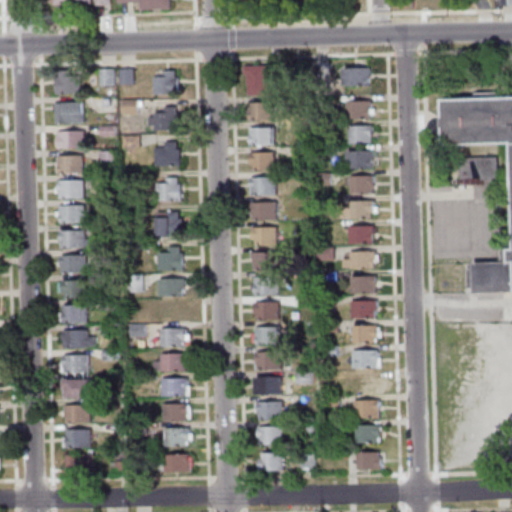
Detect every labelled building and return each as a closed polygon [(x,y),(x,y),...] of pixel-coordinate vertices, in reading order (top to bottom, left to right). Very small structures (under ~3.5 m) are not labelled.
[(170,0),(171,9),(141,10),(140,2),(118,3),(117,0),(170,0)] [(328,78),(314,79),(314,62),(328,62),(328,78)] [(248,96),(248,83),(247,74),(245,74),(245,66),(268,65),(268,95),(248,96)] [(369,68),(369,85),(346,85),(345,69),(369,68)] [(99,69),(113,69),(113,86),(99,86),(99,69)] [(119,69),(132,69),(133,84),(120,84),(119,69)] [(162,71),(174,71),(174,78),(178,78),(179,95),(152,96),(152,76),(162,76),(162,71)] [(55,77),(81,76),(81,94),(56,95),(55,77)] [(445,99),(474,99),(474,94),(497,93),(497,98),(511,97),(511,290),(476,291),(476,287),(470,287),(469,268),(475,268),(475,262),(502,261),(501,248),(511,247),(511,143),(446,144),(446,121),(445,99)] [(122,101),(138,100),(138,114),(122,115),(122,101)] [(347,102),(371,101),(371,118),(347,119),(347,102)] [(55,104),(84,103),(85,123),(56,124),(55,104)] [(273,120),(249,120),(249,103),(273,103),(273,120)] [(163,108),(175,107),(176,114),(178,114),(179,131),(154,132),(154,125),(148,125),(147,116),(154,116),(154,113),(163,112),(163,108)] [(100,126),(114,126),(114,137),(99,137),(100,126)] [(372,126),(373,143),(349,143),(349,127),(372,126)] [(250,146),(250,129),(274,128),(274,145),(250,146)] [(58,131),(84,131),(85,148),(58,149),(58,131)] [(123,135),(140,134),(141,147),(123,148),(123,135)] [(166,141),(177,141),(177,149),(181,149),(181,167),(155,167),(155,148),(166,148),(166,141)] [(292,157),(292,147),(304,147),(304,157),(292,157)] [(331,147),(331,156),(316,156),(316,148),(331,147)] [(99,151),(116,151),(116,162),(99,162),(99,151)] [(349,152),(373,152),(373,168),(349,168),(349,152)] [(274,169),(254,170),(254,164),(251,164),(250,153),(274,153),(274,169)] [(57,156),(82,155),(82,172),(58,173),(57,156)] [(462,157),(462,182),(500,182),(500,157),(462,157)] [(319,173),(330,173),(331,184),(319,185),(319,173)] [(351,193),(350,177),(372,176),(373,193),(351,193)] [(166,177),(177,177),(177,185),(181,185),(181,203),(155,203),(155,184),(166,184),(166,177)] [(252,194),(252,178),(276,178),(276,194),(252,194)] [(59,181),(85,180),(85,198),(60,199),(59,181)] [(374,201),(374,214),(370,214),(370,217),(342,218),(342,207),(350,207),(350,201),(374,201)] [(252,220),(252,203),(276,202),(277,219),(252,220)] [(59,206),(84,205),(85,213),(92,213),(93,223),(60,224),(59,206)] [(179,211),(179,219),(182,219),(182,237),(157,237),(157,211),(179,211)] [(349,226),(373,226),(374,243),(350,243),(349,226)] [(277,245),(256,245),(255,239),(253,239),(253,228),(276,227),(277,245)] [(60,230),(60,249),(95,248),(94,238),(86,238),(86,230),(60,230)] [(131,240),(144,240),(144,250),(131,250),(131,240)] [(168,247),(179,247),(179,255),(183,255),(183,272),(157,272),(157,254),(168,254),(168,247)] [(334,247),(334,260),(318,260),(317,248),(334,247)] [(375,251),(375,268),(351,269),(351,267),(343,267),(343,259),(351,259),(351,252),(375,251)] [(253,270),(253,253),(277,252),(277,269),(253,270)] [(61,256),(85,255),(85,262),(94,262),(94,273),(62,274),(61,256)] [(321,273),(337,273),(337,282),(322,282),(321,273)] [(128,275),(143,275),(143,292),(128,292),(128,275)] [(279,294),(255,295),(254,277),(279,277),(279,294)] [(352,294),(352,277),(376,277),(376,293),(352,294)] [(159,279),(185,279),(185,297),(160,297),(159,279)] [(62,280),(88,280),(88,287),(94,287),(95,299),(64,300),(64,293),(58,293),(58,282),(62,282),(62,280)] [(299,307),(299,296),(312,296),(312,307),(299,307)] [(376,301),(377,318),(352,319),(351,301),(376,301)] [(190,321),(190,302),(162,302),(162,321),(190,321)] [(258,319),(258,314),(255,314),(255,302),(279,302),(279,319),(258,319)] [(63,306),(87,305),(88,323),(63,323),(63,306)] [(321,322),(338,322),(338,331),(321,331),(321,322)] [(130,324),(145,323),(146,337),(130,337),(130,324)] [(102,325),(116,325),(116,335),(102,335),(102,325)] [(353,326),(378,325),(378,337),(376,337),(376,343),(353,343),(353,326)] [(280,345),(256,345),(256,328),(280,327),(280,345)] [(161,329),(186,328),(186,340),(183,340),(183,346),(162,346),(161,329)] [(63,331),(87,331),(87,337),(95,336),(96,347),(64,348),(63,331)] [(337,346),(337,357),(324,357),(324,346),(337,346)] [(103,349),(117,349),(118,360),(103,360),(103,349)] [(352,351),(377,350),(377,367),(353,368),(352,351)] [(257,370),(257,352),(281,352),(281,369),(257,370)] [(161,353),(186,353),(187,371),(154,371),(154,362),(161,362),(161,353)] [(64,356),(88,355),(89,373),(65,374),(64,356)] [(297,383),(296,373),(311,372),(311,383),(297,383)] [(382,392),(382,375),(357,375),(357,392),(382,392)] [(256,395),(256,378),(281,377),(282,394),(256,395)] [(64,379),(96,378),(97,398),(64,399),(64,379)] [(162,379),(187,379),(187,396),(162,396),(162,379)] [(339,397),(339,406),(325,406),(325,397),(339,397)] [(379,400),(380,417),(355,418),(355,401),(379,400)] [(283,419),(258,419),(258,403),(282,402),(283,419)] [(163,404),(188,404),(188,422),(163,422),(163,404)] [(65,405),(90,405),(91,423),(66,423),(65,405)] [(340,421),(341,431),(325,431),(324,422),(340,421)] [(298,433),(298,423),(311,423),(311,433),(298,433)] [(131,426),(146,424),(147,434),(132,436),(131,426)] [(356,425),(380,425),(380,437),(378,437),(378,442),(356,443),(356,425)] [(259,445),(259,428),(283,427),(284,444),(259,445)] [(165,429),(190,428),(190,440),(187,440),(187,445),(165,446),(165,429)] [(67,430),(91,429),(92,447),(67,448),(67,430)] [(379,453),(379,458),(382,458),(382,468),(358,469),(357,454),(379,453)] [(284,470),(259,470),(259,459),(262,459),(262,454),(284,454),(284,470)] [(314,470),(300,470),(300,454),(314,454),(314,470)] [(66,456),(94,455),(95,475),(64,476),(64,466),(66,466),(66,456)] [(164,455),(189,455),(189,473),(165,473),(164,455)] [(131,460),(143,460),(143,474),(131,474),(131,460)] [(114,461),(126,461),(126,474),(114,474),(114,461)]
